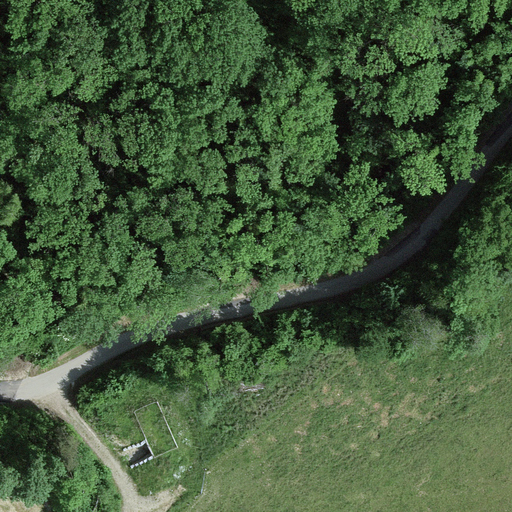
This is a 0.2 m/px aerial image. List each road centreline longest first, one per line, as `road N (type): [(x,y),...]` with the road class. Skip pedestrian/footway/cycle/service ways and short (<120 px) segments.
road 1 (unclassified): [(511,123),(417,241),(374,273),(152,329),(59,378),(0,390)]
road 2 (track): [(44,384),(122,478),(128,511)]
